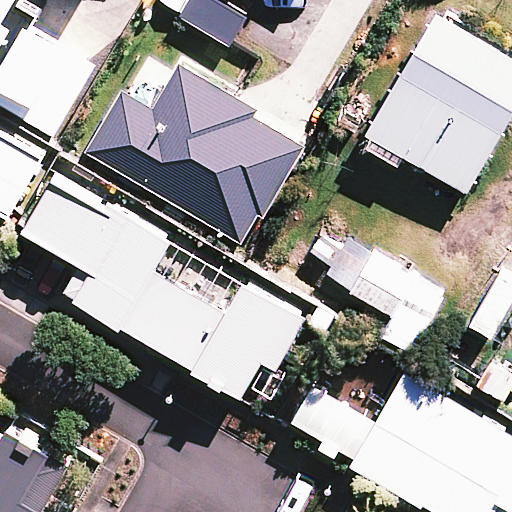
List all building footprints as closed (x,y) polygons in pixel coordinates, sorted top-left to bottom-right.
[(17,0),(0,0),(0,96),(57,130),(100,58),(14,6),(17,0)] [(511,125),(511,29),(461,0),(449,0),(376,128),(410,147),(417,135),(484,173),(511,125)] [(122,81),(87,146),(245,239),(261,209),(266,212),(308,138),(257,110),(261,104),(180,56),(155,100),(122,81)] [(0,182),(27,198),(62,136),(0,100),(0,182)] [(190,221),(72,156),(40,214),(97,246),(80,276),(259,376),(277,343),(293,352),(323,298),(261,263),(189,223),(190,221)] [(360,221),(337,261),(376,282),(363,305),(426,339),(460,277),(360,221)] [(511,348),(504,343),(488,371),(511,384),(511,348)] [(511,408),(418,357),(390,407),(324,370),(301,412),(480,511),(500,511),(504,506),(511,510),(511,408)] [(49,511),(84,452),(0,403),(0,511),(49,511)]
